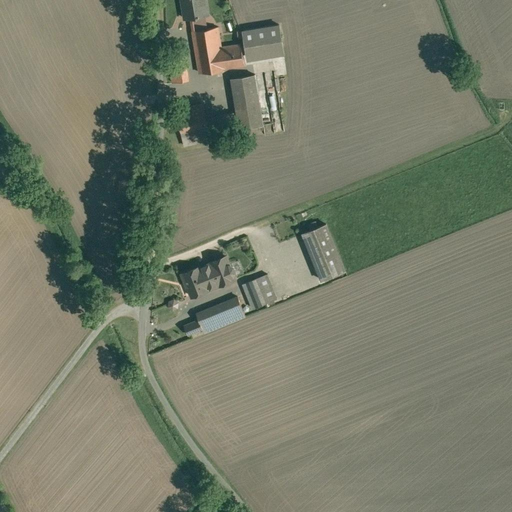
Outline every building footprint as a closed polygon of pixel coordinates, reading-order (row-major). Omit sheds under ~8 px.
[(206,0),(183,0),(186,18),(193,17),(204,15),(209,14),(206,0)] [(204,15),(193,17),(195,30),(207,28),(204,15)] [(280,24),(244,30),(248,52),(284,46),(280,24)] [(195,30),(194,30),(201,72),(225,69),(225,68),(246,65),(242,43),(222,46),(219,26),(207,28),(195,30)] [(189,81),(188,55),(169,56),(171,82),(189,81)] [(257,74),(232,78),(237,113),(207,117),(206,110),(178,114),(183,146),(226,139),(224,130),(264,124),(257,74)] [(326,223),(303,233),(322,280),(345,271),(326,223)] [(200,267),(181,274),(185,283),(187,282),(192,296),(209,289),(209,288),(220,284),(220,285),(235,279),(235,276),(237,272),(234,265),(229,264),(226,256),(211,262),(212,263),(200,268),(200,267)] [(257,278),(243,284),(253,308),(266,303),(257,278)] [(238,296),(196,313),(199,319),(203,329),(204,333),(246,316),(238,296)] [(203,329),(199,319),(185,325),(189,335),(203,329)]
